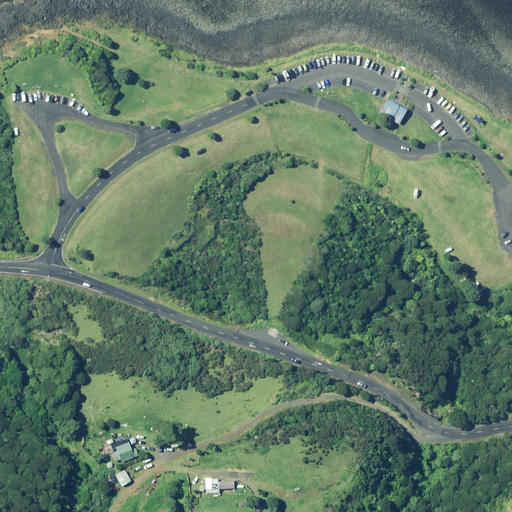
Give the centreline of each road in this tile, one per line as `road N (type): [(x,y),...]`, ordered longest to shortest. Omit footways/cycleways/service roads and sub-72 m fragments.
road 1 (unclassified): [(511,207),(470,146),(399,146),(331,105),(275,92),(120,165),(72,214),(49,271)]
road 2 (tertiary): [(511,426),(465,434),(433,428),(355,379),(49,271)]
